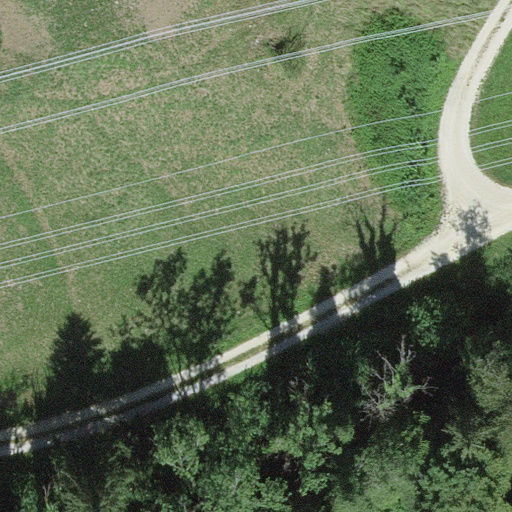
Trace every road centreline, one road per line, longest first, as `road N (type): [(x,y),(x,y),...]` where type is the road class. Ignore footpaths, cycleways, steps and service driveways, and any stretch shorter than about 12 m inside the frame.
road 1 (track): [(0,389),(179,372),(387,286),(511,209)]
road 2 (track): [(511,5),(459,92),(462,156),(495,219)]
